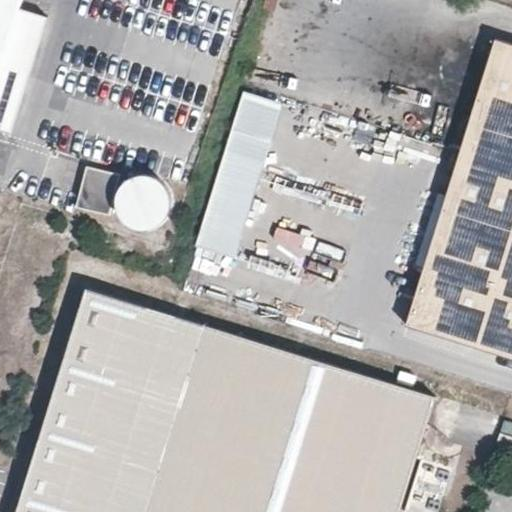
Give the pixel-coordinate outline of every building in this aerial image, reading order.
[(0,0),(0,77),(21,10),(24,0),(0,0)] [(48,19),(21,10),(0,77),(0,129),(11,134),(48,19)] [(511,43),(484,34),(394,320),(511,357),(511,43)] [(288,97),(249,85),(203,237),(242,249),(288,97)] [(109,218),(120,177),(86,168),(76,209),(109,218)] [(174,210),(175,200),(172,191),(166,182),(158,177),(148,174),(138,174),(129,178),(121,185),(116,193),(114,203),(115,213),(120,222),(127,229),(136,233),(146,234),(156,232),(164,227),(171,219),(174,210)] [(398,511),(433,396),(89,289),(19,511),(398,511)]
